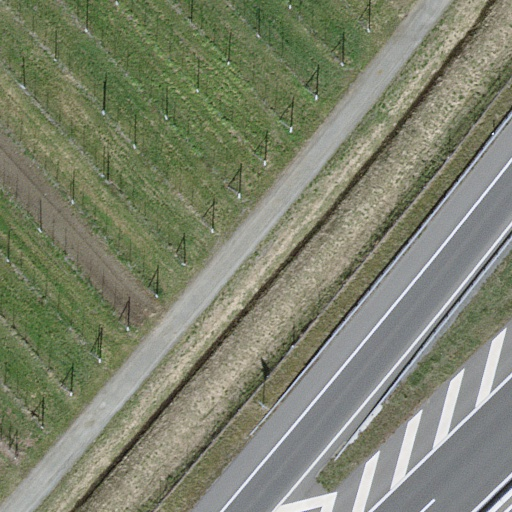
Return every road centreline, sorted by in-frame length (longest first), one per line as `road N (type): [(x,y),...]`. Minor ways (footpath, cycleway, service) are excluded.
road 1 (track): [(11,511),(253,241),(437,0)]
road 2 (motorway): [(511,187),(244,511)]
road 3 (motorway): [(511,421),(418,511)]
